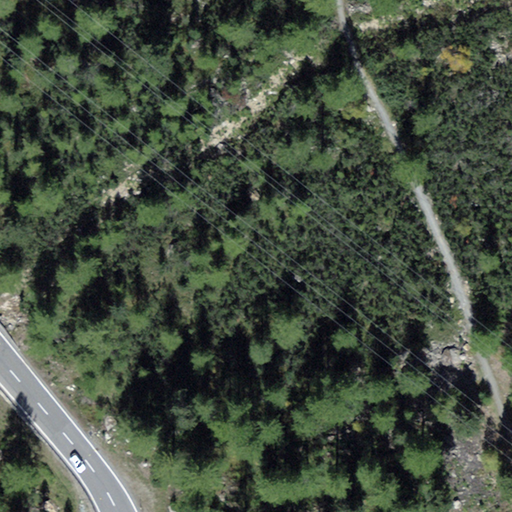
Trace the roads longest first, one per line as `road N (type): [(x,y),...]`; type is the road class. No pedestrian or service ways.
road 1 (track): [(340,0),(352,44),(451,263),(511,436)]
road 2 (primary): [(116,511),(100,479),(0,358)]
